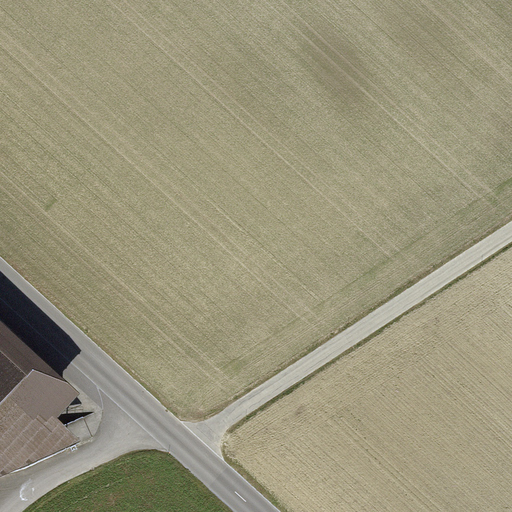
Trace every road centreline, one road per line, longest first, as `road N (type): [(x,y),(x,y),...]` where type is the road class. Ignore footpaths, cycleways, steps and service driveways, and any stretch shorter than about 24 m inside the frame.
road 1 (residential): [(186,451),(511,236)]
road 2 (tertiary): [(186,451),(0,279)]
